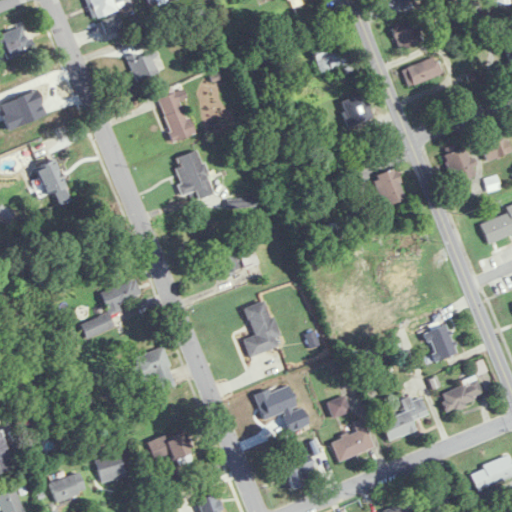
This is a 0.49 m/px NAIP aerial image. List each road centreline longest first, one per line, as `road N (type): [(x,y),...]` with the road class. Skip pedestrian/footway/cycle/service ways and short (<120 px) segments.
road 1 (residential): [(264,511),(61,0)]
road 2 (tertiary): [(511,380),(351,0)]
road 3 (residential): [(285,511),(511,418)]
